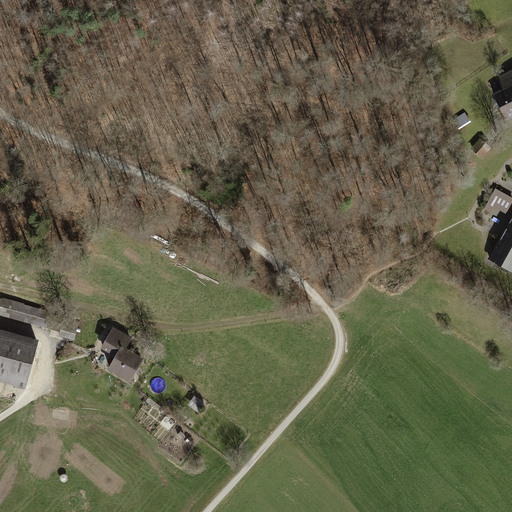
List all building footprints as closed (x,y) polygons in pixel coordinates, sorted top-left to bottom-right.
[(511,123),(511,72),(496,80),(503,93),(493,98),(507,126),(511,123)] [(471,122),(465,113),(454,120),(460,129),(471,122)] [(484,139),(474,149),(483,157),(492,147),(484,139)] [(507,213),(511,203),(511,198),(496,189),(486,208),(493,212),(496,207),(507,213)] [(511,219),(488,261),(511,274),(511,219)] [(61,315),(2,299),(0,307),(0,314),(57,330),(61,315)] [(65,317),(60,335),(73,339),(78,321),(65,317)] [(109,368),(130,380),(143,358),(125,348),(131,337),(114,327),(102,347),(116,355),(109,368)] [(0,378),(23,385),(36,340),(0,329),(0,378)] [(194,400),(188,408),(198,415),(204,408),(194,400)]
